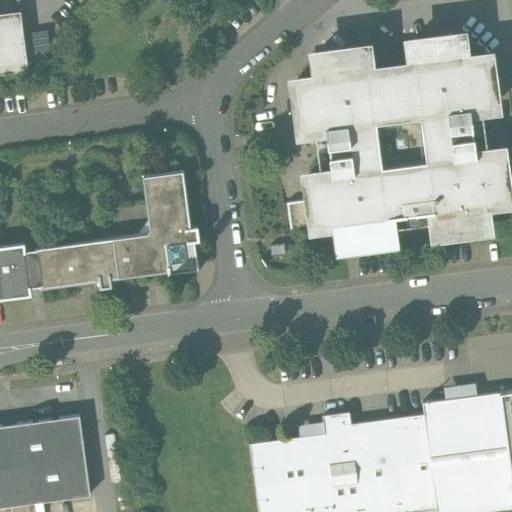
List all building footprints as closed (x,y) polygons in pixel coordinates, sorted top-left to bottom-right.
[(0,0),(0,71),(22,69),(15,18),(0,19),(0,0)] [(414,67),(368,73),(365,50),(316,56),(319,80),(295,83),(302,133),(326,130),(331,174),(308,178),(314,227),(338,224),(341,248),(391,241),(387,217),(433,211),(436,235),(485,229),(482,205),(506,202),(500,152),(475,155),(469,109),(494,106),(487,57),(463,60),(459,35),(410,43),(414,67)] [(150,216),(137,233),(74,242),(36,247),(37,250),(25,252),(24,244),(0,247),(0,299),(31,295),(30,293),(30,287),(42,286),(42,287),(81,282),(98,279),(100,287),(111,286),(110,278),(168,270),(169,274),(171,273),(170,261),(180,260),(187,251),(185,240),(200,238),(198,225),(190,226),(183,169),(144,174),(150,216)] [(74,238),(24,244),(25,252),(37,250),(36,247),(74,242),(74,238)] [(284,245),(270,247),(271,255),(285,254),(284,245)] [(42,286),(30,287),(30,293),(81,286),(81,282),(42,287),(42,286)] [(511,389),(504,390),(499,391),(511,488),(511,389)] [(424,413),(350,423),(361,511),(406,511),(436,508),(436,511),(497,511),(511,510),(511,489),(499,391),(422,401),(424,413)] [(348,411),(322,415),(324,433),(250,443),(258,511),(361,511),(350,423),(348,411)] [(79,414),(0,424),(0,507),(89,495),(79,414)]
